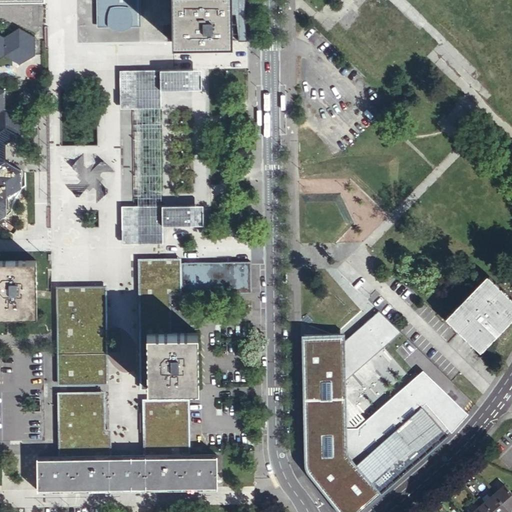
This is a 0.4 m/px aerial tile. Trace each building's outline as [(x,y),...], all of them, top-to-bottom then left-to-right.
[(136,0),(95,0),(95,18),(109,18),(109,17),(125,17),(125,19),(136,19),(136,0)] [(229,0),(170,0),(170,40),(173,40),(229,39),(229,0)] [(0,21),(0,31),(4,34),(8,26),(0,21)] [(0,217),(8,213),(8,196),(23,187),(23,169),(7,160),(7,147),(7,143),(22,134),(22,116),(7,107),(7,89),(0,85),(0,58),(6,55),(15,60),(21,63),(37,54),(37,36),(35,35),(21,27),(6,36),(0,32),(0,217)] [(189,68),(129,69),(130,107),(159,106),(159,95),(159,88),(190,88),(189,68)] [(198,68),(189,68),(190,88),(198,88),(198,68)] [(129,69),(117,69),(117,106),(130,107),(129,69)] [(135,203),(122,204),(123,241),(135,241),(135,203)] [(195,203),(135,203),(135,241),(164,241),(164,223),(195,223),(195,203)] [(203,203),(195,203),(195,223),(203,223),(203,203)] [(0,316),(37,315),(36,260),(0,260),(0,316)] [(183,293),(251,292),(251,260),(182,261),(183,293)] [(183,293),(182,261),(139,262),(141,388),(148,388),(146,332),(163,332),(172,332),(172,294),(183,293)] [(481,351),(511,318),(511,297),(488,275),(446,317),(481,351)] [(94,380),(93,293),(62,294),(63,381),(94,380)] [(101,293),(93,293),(94,380),(102,380),(101,293)] [(452,431),(470,411),(421,368),(411,378),(385,347),(401,332),(379,311),(349,338),(345,333),(308,334),(311,475),(342,511),(357,511),(367,504),(364,500),(448,427),(452,431)] [(148,388),(186,387),(199,387),(198,331),(172,332),(163,332),(146,332),(148,388)] [(61,393),(62,452),(108,452),(108,433),(104,433),(103,392),(61,393)] [(144,398),(145,451),(188,450),(188,398),(144,398)] [(188,450),(145,451),(136,451),(108,452),(62,452),(38,453),(39,488),(137,486),(217,485),(216,450),(191,450),(188,450)] [(511,491),(504,483),(493,492),(508,509),(511,505),(511,491)] [(505,511),(508,509),(493,492),(480,504),(487,511),(505,511)]
